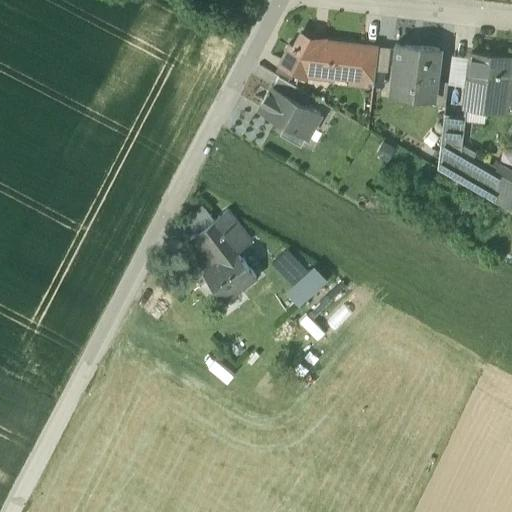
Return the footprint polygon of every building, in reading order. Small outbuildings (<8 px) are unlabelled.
[(363,43),(314,37),(301,32),(293,45),(290,43),(281,62),(304,71),(308,63),(333,76),(335,72),(359,75),(363,44),(363,43)] [(390,45),(378,43),(378,46),(375,67),(387,69),(390,45)] [(420,46),(396,43),(392,74),(414,76),(414,80),(411,80),(410,83),(413,84),(413,91),(434,94),(436,77),(440,47),(420,44),(420,46)] [(378,46),(363,44),(359,75),(374,76),(375,67),(378,46)] [(511,83),(511,56),(471,51),(465,102),(509,108),(511,83)] [(310,92),(279,74),(273,85),(304,103),(310,92)] [(448,79),(436,77),(434,94),(433,101),(445,102),(448,79)] [(273,85),(272,84),(259,107),(286,122),(307,134),(307,135),(320,112),(304,103),(273,85)] [(466,114),(444,111),(437,165),(493,198),(498,169),(461,148),(466,114)] [(307,134),(286,122),(280,133),(301,144),(307,134)] [(251,241),(227,211),(215,220),(238,252),(251,241)] [(238,252),(215,220),(190,241),(211,267),(204,273),(225,298),(242,287),(257,277),(238,252)] [(307,268),(287,247),(272,261),(293,282),(307,268)] [(257,277),(242,287),(246,292),(261,282),(257,277)]
